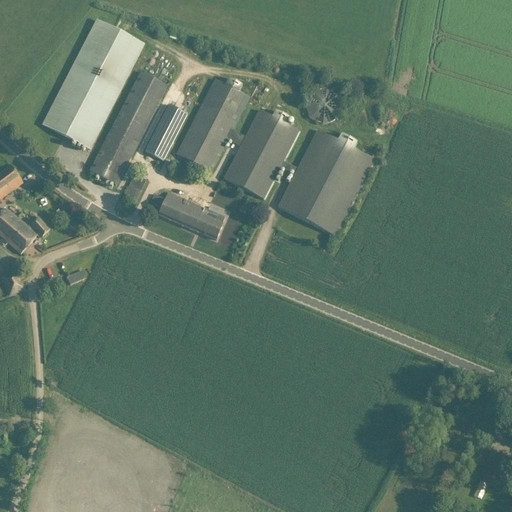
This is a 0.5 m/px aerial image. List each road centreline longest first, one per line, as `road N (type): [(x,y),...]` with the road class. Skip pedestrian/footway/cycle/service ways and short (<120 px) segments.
road 1 (unclassified): [(511,384),(118,223)]
road 2 (unclassified): [(40,428),(35,275),(56,254),(118,223)]
road 3 (unclassified): [(118,223),(0,136)]
